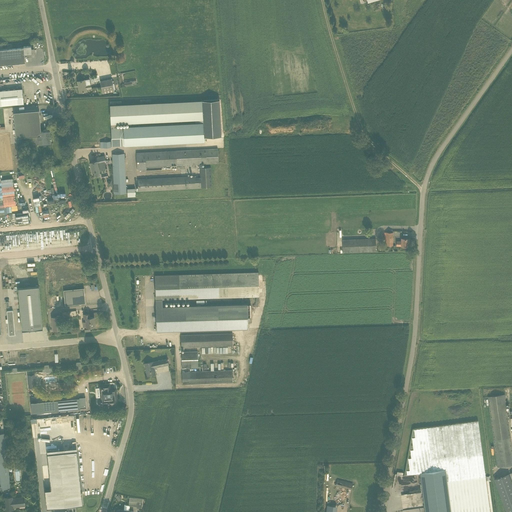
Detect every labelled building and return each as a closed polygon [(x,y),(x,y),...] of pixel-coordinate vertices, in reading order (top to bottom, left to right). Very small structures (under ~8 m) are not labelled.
[(19,48),(20,63),(25,62),(25,55),(27,55),(28,56),(29,56),(34,56),(33,49),(31,50),(31,45),(23,46),(24,48),(19,48)] [(19,48),(0,49),(0,64),(20,63),(19,48)] [(90,78),(86,79),(77,81),(79,93),(88,91),(87,89),(92,88),(91,84),(90,78)] [(100,81),(103,93),(114,91),(112,78),(100,81)] [(0,90),(0,105),(24,103),(22,88),(0,90)] [(112,146),(204,141),(204,137),(220,136),(218,100),(110,105),(112,146)] [(14,112),(16,137),(34,136),(34,145),(39,144),(39,145),(51,144),(50,131),(41,132),(39,110),(14,112)] [(196,176),(174,177),(137,179),(138,191),(201,188),(201,187),(211,186),(211,167),(202,167),(202,164),(218,163),(217,148),(136,152),(137,170),(146,170),(146,167),(177,165),(177,167),(182,167),(182,165),(200,164),(200,177),(196,177),(196,176)] [(112,154),(114,194),(127,193),(125,153),(112,154)] [(105,169),(103,163),(105,162),(104,156),(96,158),(96,161),(90,162),(92,172),(94,171),(95,176),(100,175),(99,170),(100,170),(103,169),(103,170),(104,169),(105,169)] [(128,196),(136,196),(136,188),(128,188),(128,196)] [(392,245),(392,232),(384,232),(384,239),(386,239),(386,245),(392,245)] [(343,252),(376,251),(375,238),(342,239),(343,252)] [(397,241),(396,246),(409,246),(409,238),(402,238),(401,241),(397,241)] [(258,276),(258,272),(179,274),(180,298),(184,298),(184,299),(187,299),(187,298),(243,296),(257,296),(255,302),(259,302),(259,296),(259,292),(263,292),(262,289),(259,289),(259,280),(262,280),(262,275),(258,276)] [(179,274),(155,275),(156,299),(162,299),(180,298),(179,274)] [(18,288),(22,330),(43,328),(39,286),(18,288)] [(63,290),(65,305),(85,303),(84,288),(63,290)] [(197,300),(197,305),(162,306),(162,299),(156,299),(156,306),(157,331),(157,330),(248,328),(248,316),(251,316),(251,304),(201,305),(201,304),(207,304),(206,299),(197,300)] [(8,322),(9,335),(15,334),(13,310),(7,311),(7,319),(6,319),(6,322),(8,322)] [(84,318),(85,318),(86,327),(95,326),(94,317),(90,317),(89,313),(84,314),(84,318)] [(60,317),(52,317),(53,330),(62,329),(60,317)] [(233,345),(232,333),(181,335),(181,347),(233,345)] [(198,367),(197,351),(181,352),(182,368),(198,367)] [(153,362),(152,361),(145,363),(147,376),(155,374),(154,367),(168,364),(167,359),(153,362)] [(233,382),(232,370),(182,372),(182,384),(233,382)] [(36,387),(35,374),(27,374),(28,388),(36,387)] [(117,394),(115,394),(114,389),(109,389),(109,388),(109,385),(101,386),(102,398),(99,398),(98,399),(98,400),(97,400),(97,401),(98,402),(98,403),(98,404),(99,404),(100,405),(106,404),(106,407),(114,406),(115,405),(116,405),(117,404),(118,403),(118,402),(118,401),(117,394)] [(511,464),(511,447),(507,414),(507,412),(505,394),(488,396),(497,467),(511,464)] [(86,407),(85,397),(31,402),(32,412),(86,407)] [(489,511),(482,456),(465,458),(461,423),(420,428),(413,429),(412,429),(411,435),(405,473),(404,475),(420,473),(425,511),(489,511)] [(4,433),(0,433),(0,488),(10,487),(7,461),(4,433)] [(47,508),(65,506),(65,505),(81,503),(81,496),(82,496),(77,450),(47,453),(48,465),(51,489),(45,489),(47,508)] [(511,511),(511,481),(509,473),(494,479),(507,511),(511,511)] [(336,485),(351,489),(353,483),(337,479),(336,485)] [(13,505),(15,505),(19,505),(19,506),(25,505),(25,506),(24,498),(12,499),(12,496),(5,497),(7,509),(13,509),(13,505)] [(129,497),(129,505),(137,506),(137,507),(142,508),(143,498),(129,497)]
